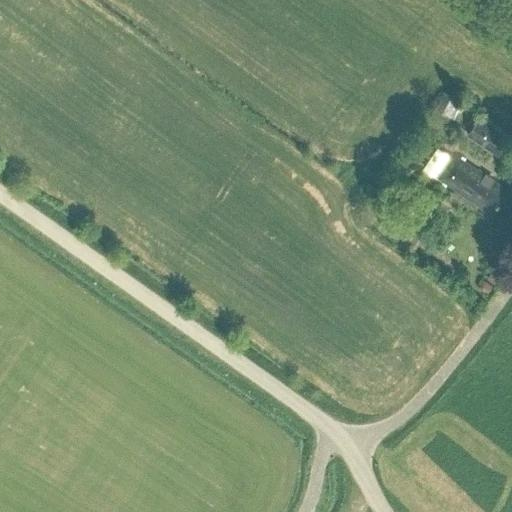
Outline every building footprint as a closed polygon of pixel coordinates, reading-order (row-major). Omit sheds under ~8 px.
[(466,133),(498,154),(510,136),(479,115),(466,133)] [(437,145),(423,166),(436,174),(450,153),(437,145)] [(511,175),(480,153),(474,162),(511,188),(511,175)] [(458,156),(443,177),(478,202),(480,199),(494,208),(506,190),(458,156)] [(500,281),(494,276),(491,281),(496,285),(500,281)]
